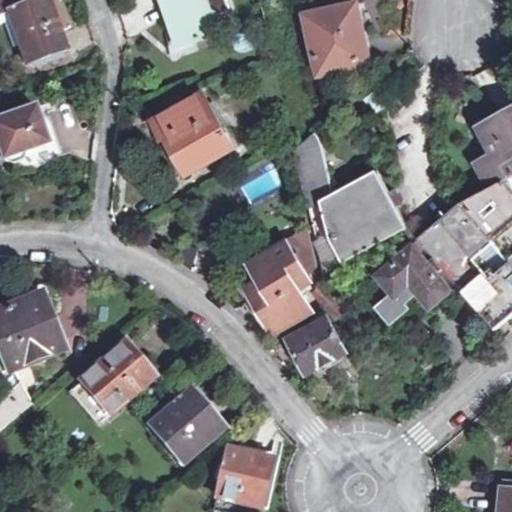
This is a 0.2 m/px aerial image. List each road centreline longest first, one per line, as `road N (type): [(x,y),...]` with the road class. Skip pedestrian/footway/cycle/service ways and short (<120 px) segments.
road 1 (residential): [(98,243),(167,278),(208,311),(360,490)]
road 2 (residential): [(93,0),(109,76),(98,243)]
road 3 (residential): [(511,359),(360,490)]
